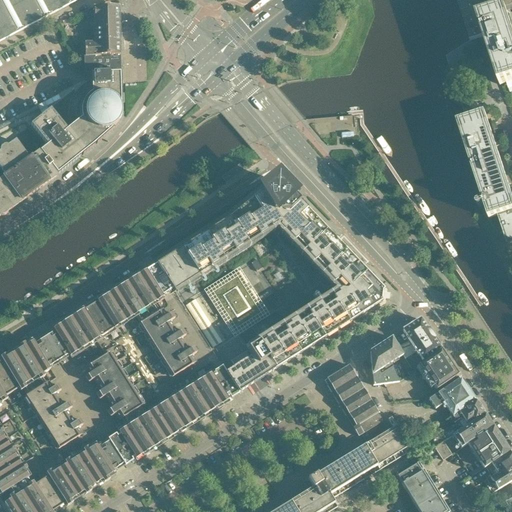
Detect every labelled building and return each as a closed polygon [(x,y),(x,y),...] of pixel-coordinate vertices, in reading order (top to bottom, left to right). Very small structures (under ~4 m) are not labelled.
[(34,24),(20,0),(0,0),(0,27),(6,39),(34,24)] [(61,10),(55,0),(20,0),(34,24),(61,10)] [(79,0),(55,0),(61,10),(79,0)] [(503,9),(499,0),(457,0),(470,40),(470,41),(484,37),(500,85),(511,81),(511,26),(506,8),(503,9)] [(120,39),(119,6),(94,7),(95,40),(95,43),(85,44),(86,73),(91,73),(92,73),(120,73),(121,73),(120,39)] [(121,108),(121,107),(122,107),(121,73),(120,73),(92,73),(91,73),(91,81),(90,81),(89,82),(88,82),(87,83),(86,84),(85,84),(84,85),(83,86),(82,86),(81,87),(80,88),(79,89),(78,90),(78,91),(77,92),(76,92),(75,93),(75,94),(74,95),(74,97),(73,98),(73,99),(72,100),(72,101),(71,102),(71,103),(71,104),(70,105),(70,107),(70,108),(70,109),(70,110),(70,111),(70,113),(70,114),(70,115),(70,116),(70,117),(70,119),(70,120),(71,121),(71,122),(71,123),(72,124),(72,125),(67,130),(62,134),(80,157),(82,155),(83,156),(90,150),(112,130),(114,129),(113,128),(114,127),(115,127),(115,126),(116,126),(117,125),(117,124),(118,124),(118,123),(119,122),(120,121),(120,120),(120,119),(121,119),(121,118),(121,117),(121,116),(121,115),(122,114),(122,113),(122,112),(122,111),(121,110),(121,109),(121,108)] [(80,157),(62,134),(67,130),(51,110),(31,125),(47,145),(39,152),(46,161),(48,160),(52,166),(51,167),(57,175),(57,176),(81,158),(80,157)] [(486,113),(466,119),(458,122),(484,202),(482,203),(480,202),(479,202),(478,203),(477,204),(477,206),(478,207),(479,208),(480,208),(482,207),(483,206),(485,205),(489,218),(498,215),(507,244),(511,242),(511,193),(496,145),(492,132),(489,123),(486,113)] [(57,175),(51,167),(52,166),(48,160),(46,161),(39,152),(28,160),(15,142),(8,147),(7,147),(6,147),(5,147),(4,147),(3,147),(2,148),(1,148),(1,149),(1,150),(0,150),(0,151),(0,152),(0,151),(0,152),(0,153),(0,167),(6,176),(0,180),(0,181),(18,205),(33,194),(31,192),(40,185),(42,187),(57,176),(57,175)] [(226,184),(240,174),(243,171),(239,165),(222,178),(226,184)] [(158,264),(157,265),(173,290),(174,291),(175,292),(177,291),(241,391),(241,392),(248,388),(256,383),(266,376),(272,372),(383,302),(384,291),(278,179),(232,217),(183,248),(158,264)] [(18,205),(0,181),(0,216),(1,216),(3,217),(5,216),(6,215),(8,214),(8,212),(12,209),(18,205)] [(223,404),(239,393),(175,292),(174,291),(163,298),(147,271),(141,275),(133,280),(128,283),(122,287),(115,291),(109,295),(91,307),(72,318),(53,330),(69,355),(70,357),(50,370),(49,367),(33,342),(20,350),(14,354),(2,361),(0,362),(0,491),(2,495),(7,503),(5,505),(9,511),(53,511),(59,508),(65,504),(78,496),(84,492),(96,484),(102,480),(149,451),(154,447),(173,436),(191,424),(210,412),(216,409),(223,404)] [(402,354),(431,335),(422,321),(419,320),(392,338),(402,354)] [(441,350),(431,335),(402,354),(403,355),(405,359),(416,352),(423,362),(441,350)] [(403,355),(402,354),(392,338),(370,352),(373,375),(390,363),(403,355)] [(458,376),(449,363),(441,350),(423,362),(419,365),(427,378),(435,391),(458,376)] [(398,383),(390,363),(373,375),(374,386),(398,383)] [(383,421),(349,366),(327,379),(330,384),(327,386),(359,437),(362,435),(368,444),(386,432),(380,423),(383,421)] [(476,402),(460,379),(429,400),(435,410),(444,404),(453,417),(453,418),(476,402)] [(468,426),(484,415),(476,402),(453,418),(453,417),(450,419),(455,427),(433,441),(437,447),(438,447),(444,443),(454,436),(468,427),(468,426)] [(468,445),(493,428),(484,415),(468,426),(468,427),(454,436),(462,449),(467,445),(468,445)] [(368,444),(363,447),(378,471),(411,451),(396,426),(394,427),(386,432),(368,444)] [(474,455),(500,438),(493,428),(468,445),(474,455)] [(509,452),(500,438),(474,455),(481,466),(484,469),(486,468),(486,467),(509,452)] [(437,447),(434,447),(443,461),(452,455),(444,443),(438,447),(437,447)] [(363,447),(318,475),(333,499),(378,471),(363,447)] [(492,478),(511,464),(511,456),(509,452),(486,467),(486,468),(490,473),(484,477),(487,480),(489,479),(488,478),(491,476),(492,478)] [(511,482),(511,464),(492,478),(491,476),(488,478),(489,479),(487,480),(483,483),(491,495),(511,482)] [(444,511),(426,482),(422,475),(416,465),(397,477),(418,511),(511,511),(511,499),(507,503),(511,511),(444,511)] [(314,488),(288,504),(292,511),(330,511),(337,508),(332,499),(333,499),(318,475),(318,474),(308,479),(314,488)] [(463,491),(465,495),(475,488),(473,484),(463,491)] [(475,488),(465,495),(468,499),(468,500),(479,492),(476,487),(475,488)]
